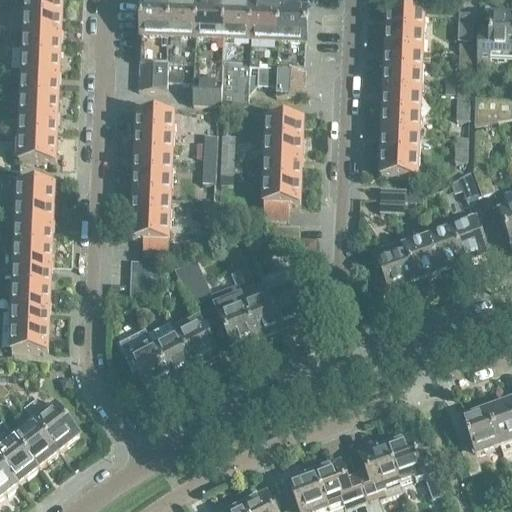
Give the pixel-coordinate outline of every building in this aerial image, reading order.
[(56,167),(61,44),(63,2),(27,0),(19,165),(56,167)] [(169,69),(172,9),(143,8),(140,68),(169,69)] [(195,88),(199,10),(172,9),(169,69),(168,82),(168,86),(195,88)] [(222,89),(226,11),(199,10),(195,88),(222,89)] [(250,90),(254,12),(226,11),(222,89),(221,111),(249,112),(250,90)] [(278,74),(280,14),(254,12),(250,90),(251,90),(251,88),(259,88),(259,91),(277,92),(277,86),(278,74)] [(308,15),(280,14),(278,74),(287,74),(306,75),(306,74),(306,51),(307,51),(308,15)] [(388,15),(387,57),(423,58),(425,17),(388,15)] [(474,19),(460,18),(459,30),(459,45),(473,45),(473,31),(474,19)] [(511,63),(511,20),(491,19),(491,31),(479,31),(478,61),(490,62),(490,63),(511,63)] [(459,49),(459,56),(471,57),(471,49),(459,49)] [(471,65),(471,57),(459,56),(459,64),(471,65)] [(421,99),(423,58),(387,57),(385,98),(421,99)] [(470,72),(471,65),(459,64),(458,72),(470,72)] [(168,82),(169,69),(140,68),(140,81),(168,82)] [(306,76),(306,75),(287,74),(278,74),(277,86),(305,87),(306,76)] [(472,77),(459,76),(459,84),(472,85),(472,77)] [(168,95),(168,86),(168,82),(140,81),(139,94),(168,95)] [(471,93),(472,85),(459,84),(459,93),(471,93)] [(305,102),(305,87),(277,86),(277,92),(277,100),(305,102)] [(221,111),(222,89),(195,88),(193,110),(221,111)] [(471,101),(471,93),(459,93),(458,101),(471,101)] [(419,141),(421,99),(385,98),(383,139),(419,141)] [(471,109),(471,101),(458,101),(458,109),(471,109)] [(511,103),(476,102),(476,131),(498,126),(497,124),(511,121),(511,103)] [(471,118),(471,109),(458,109),(458,117),(471,118)] [(470,126),(471,118),(458,117),(458,126),(470,126)] [(168,245),(172,162),(174,121),(138,119),(133,244),(145,244),(168,245)] [(267,124),(266,165),(302,167),(304,126),(267,124)] [(482,201),(495,196),(488,176),(489,151),(488,144),(500,142),(498,132),(479,136),(479,137),(476,138),(474,176),(482,201)] [(217,147),(218,140),(205,139),(205,147),(217,147)] [(418,179),(419,141),(383,139),(382,181),(417,182),(418,179)] [(236,140),(223,140),(223,148),(236,148),(236,140)] [(457,141),(457,142),(456,150),(469,150),(470,142),(457,141)] [(217,156),(217,147),(205,147),(205,155),(217,156)] [(236,156),(236,148),(223,148),(223,156),(236,156)] [(469,159),(469,150),(456,150),(456,158),(469,159)] [(217,164),(217,156),(205,155),(204,163),(217,164)] [(235,164),(236,156),(223,156),(222,164),(235,164)] [(468,167),(469,159),(456,158),(455,167),(468,167)] [(216,172),(217,164),(204,163),(204,171),(216,172)] [(235,173),(235,164),(222,164),(222,172),(235,173)] [(301,209),(302,167),(266,165),(264,209),(290,209),(301,209)] [(216,180),(216,172),(204,171),(204,179),(216,180)] [(235,181),(235,173),(222,172),(222,180),(235,181)] [(452,188),(456,198),(464,195),(469,207),(480,202),(471,177),(452,188)] [(216,188),(216,180),(204,179),(203,188),(216,188)] [(432,179),(418,179),(417,182),(416,189),(432,189),(432,179)] [(234,189),(235,181),(222,180),(221,188),(234,189)] [(48,357),(53,233),(55,191),(18,189),(11,355),(48,357)] [(405,206),(406,194),(381,193),(381,205),(405,206)] [(414,206),(414,194),(406,194),(405,206),(407,206),(414,206)] [(424,195),(414,194),(414,206),(423,207),(424,195)] [(214,213),(215,205),(203,204),(202,213),(214,213)] [(407,206),(405,206),(381,205),(362,204),(362,216),(380,217),(406,218),(407,206)] [(511,252),(511,208),(508,210),(506,206),(498,210),(508,241),(511,252)] [(289,224),(290,209),(264,209),(263,223),(289,224)] [(214,222),(214,213),(202,213),(202,221),(214,222)] [(490,261),(486,249),(476,223),(474,218),(465,222),(465,224),(450,229),(465,270),(490,261)] [(214,230),(214,222),(202,221),(202,230),(214,230)] [(440,279),(465,270),(450,229),(425,239),(440,279)] [(300,232),(287,231),(274,231),(274,243),(299,244),(300,232)] [(414,288),(440,279),(425,239),(412,243),(412,241),(399,246),(414,288)] [(299,255),(299,244),(274,243),(274,254),(299,255)] [(168,261),(168,245),(145,244),(144,260),(168,261)] [(414,288),(399,246),(374,255),(378,265),(377,266),(382,278),(377,279),(377,292),(383,299),(388,296),(389,297),(414,288)] [(214,300),(196,264),(187,269),(203,306),(214,300)] [(158,267),(132,266),(131,278),(158,280),(158,267)] [(203,306),(187,269),(175,275),(192,311),(203,306)] [(241,275),(232,278),(236,290),(245,287),(241,275)] [(157,290),(158,280),(131,278),(131,289),(157,290)] [(267,295),(283,336),(307,327),(298,302),(301,301),(297,290),(294,291),(292,286),(284,289),(278,291),(273,279),(263,283),(267,295)] [(157,302),(157,290),(131,289),(131,300),(135,300),(157,302)] [(258,346),(283,336),(267,295),(242,305),(258,346)] [(233,355),(258,346),(242,305),(218,315),(229,344),(233,355)] [(219,362),(213,351),(199,324),(176,336),(196,374),(219,362)] [(172,386),(196,374),(176,336),(171,327),(148,339),(152,348),(172,386)] [(149,398),(172,386),(152,348),(129,360),(131,364),(128,366),(134,377),(137,375),(149,398)] [(70,381),(60,384),(63,394),(73,391),(70,381)] [(0,405),(10,397),(3,389),(0,388),(0,405)] [(25,413),(33,422),(60,457),(80,441),(64,420),(67,418),(60,408),(57,410),(54,407),(44,414),(42,415),(35,405),(25,413)] [(511,405),(488,414),(501,450),(511,446),(511,405)] [(501,450),(488,414),(463,424),(472,449),(461,453),(471,480),(482,476),(476,460),(501,450)] [(39,473),(60,457),(33,422),(12,438),(39,473)] [(0,465),(18,489),(39,473),(12,438),(0,448),(0,465)] [(402,444),(387,450),(400,487),(415,481),(417,486),(426,482),(434,503),(446,499),(431,458),(419,462),(412,442),(403,445),(402,444)] [(400,487),(387,450),(371,455),(372,456),(362,460),(371,485),(360,489),(368,511),(381,511),(377,501),(385,498),(383,493),(400,487)] [(0,503),(18,489),(0,465),(0,503)] [(330,470),(315,476),(328,511),(343,511),(346,511),(368,511),(360,489),(358,483),(347,488),(340,468),(330,471),(330,470)] [(328,511),(315,476),(299,482),(300,483),(290,487),(300,511),(299,511),(328,511)] [(257,502),(242,510),(243,511),(272,511),(266,499),(257,503),(257,502)]
